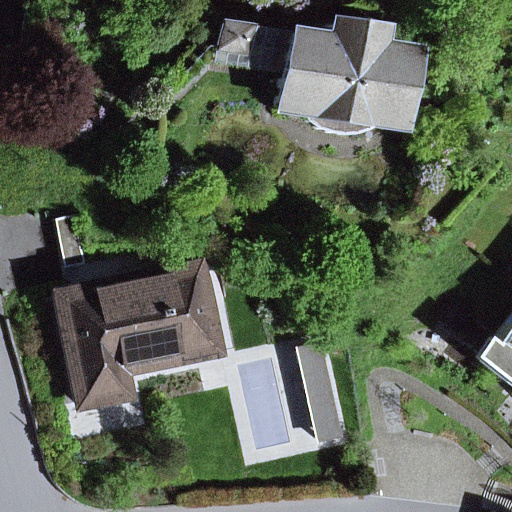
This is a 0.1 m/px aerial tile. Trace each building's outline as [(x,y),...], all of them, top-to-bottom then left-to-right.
[(256,47),(258,30),(222,24),(219,51),(254,56),(256,47)] [(399,127),(410,52),(373,47),(375,36),(350,26),(323,28),(322,39),(285,34),(283,51),(274,108),(296,111),(305,122),(328,134),(353,135),(377,124),(399,127)] [(285,34),(258,30),(256,47),(283,51),(285,34)] [(55,297),(72,380),(118,371),(210,352),(193,269),(55,297)] [(511,313),(488,345),(511,363),(511,313)] [(511,363),(488,345),(480,338),(464,358),(511,395),(511,363)] [(295,352),(304,391),(324,387),(315,348),(295,352)] [(78,405),(123,395),(118,371),(72,380),(78,405)] [(334,436),(324,387),(304,391),(315,440),(334,436)]
